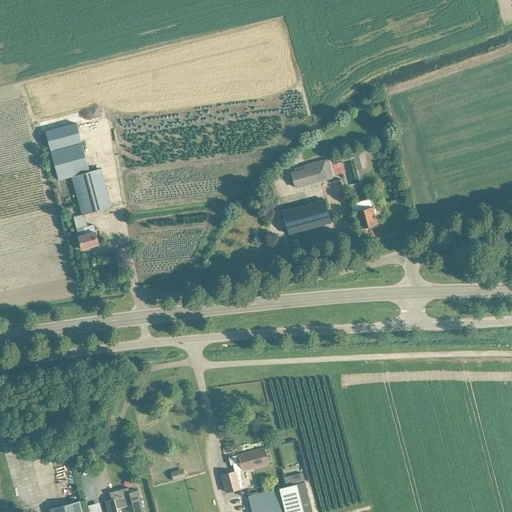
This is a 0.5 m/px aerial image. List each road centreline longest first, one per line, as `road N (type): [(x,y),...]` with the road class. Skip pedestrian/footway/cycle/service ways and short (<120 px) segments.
road 1 (unclassified): [(190,339),(206,366),(511,355)]
road 2 (secondary): [(143,317),(411,292)]
road 3 (unclassified): [(190,339),(410,326)]
road 4 (unclassified): [(0,365),(146,342)]
road 5 (secondary): [(0,338),(143,317)]
